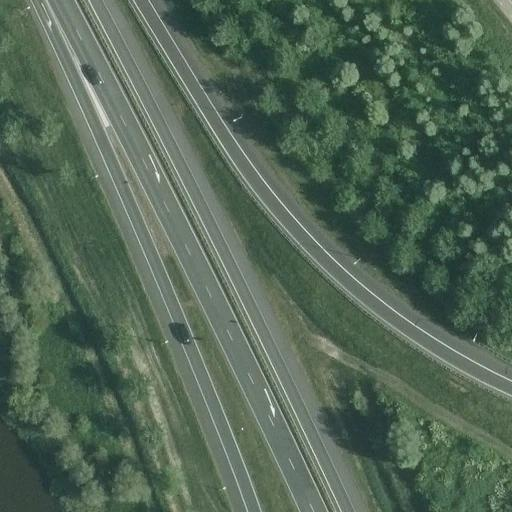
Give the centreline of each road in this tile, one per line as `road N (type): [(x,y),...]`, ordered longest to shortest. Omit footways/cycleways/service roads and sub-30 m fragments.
road 1 (motorway): [(347,511),(93,0)]
road 2 (motorway): [(59,0),(312,511)]
road 3 (motorway): [(57,0),(97,129),(253,511)]
road 4 (motorway): [(511,388),(358,292),(288,224),(139,0)]
